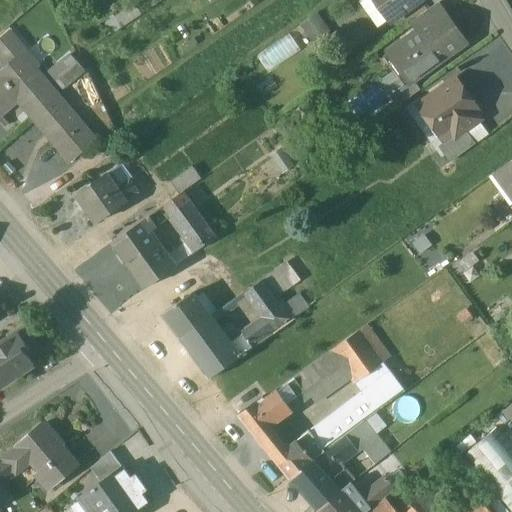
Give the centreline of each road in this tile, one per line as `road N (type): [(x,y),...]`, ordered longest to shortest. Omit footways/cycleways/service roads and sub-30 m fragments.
road 1 (primary): [(247,511),(109,348)]
road 2 (primary): [(109,348),(0,221)]
road 3 (residential): [(109,348),(0,419)]
